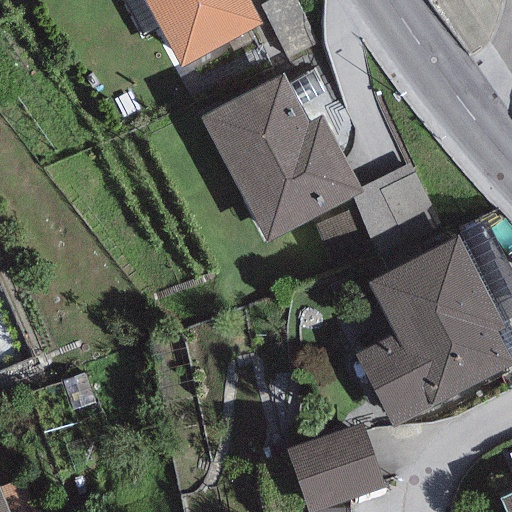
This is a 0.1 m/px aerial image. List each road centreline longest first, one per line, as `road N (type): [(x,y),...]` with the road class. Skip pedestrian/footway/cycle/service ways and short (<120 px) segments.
road 1 (tertiary): [(387,0),(511,165)]
road 2 (residential): [(511,411),(445,459),(426,511)]
